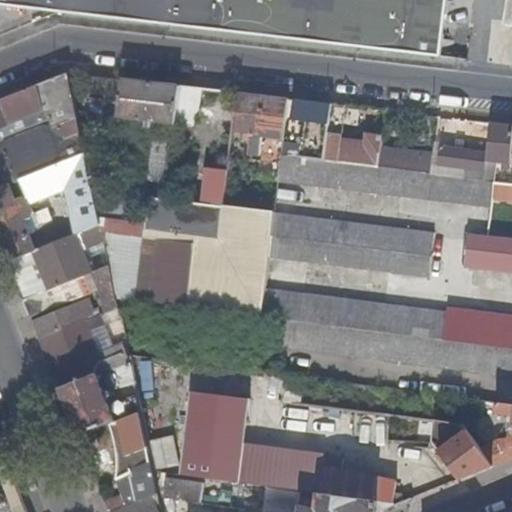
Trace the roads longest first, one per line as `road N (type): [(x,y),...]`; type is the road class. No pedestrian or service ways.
road 1 (residential): [(0,63),(63,36),(511,92)]
road 2 (tertiary): [(0,342),(69,511)]
